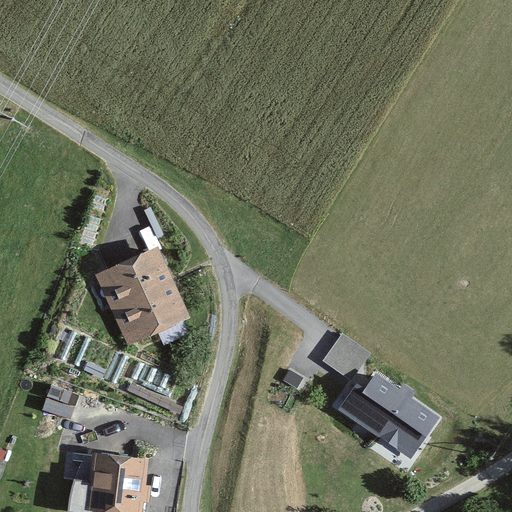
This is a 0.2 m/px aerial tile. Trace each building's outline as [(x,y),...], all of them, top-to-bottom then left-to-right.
[(155,247),(90,276),(123,348),(188,319),(155,247)] [(370,353),(338,333),(319,362),(351,382),(370,353)] [(438,416),(365,369),(337,414),(409,461),(438,416)] [(41,405),(70,416),(80,391),(51,379),(41,405)] [(140,511),(145,461),(82,455),(77,511),(140,511)]
